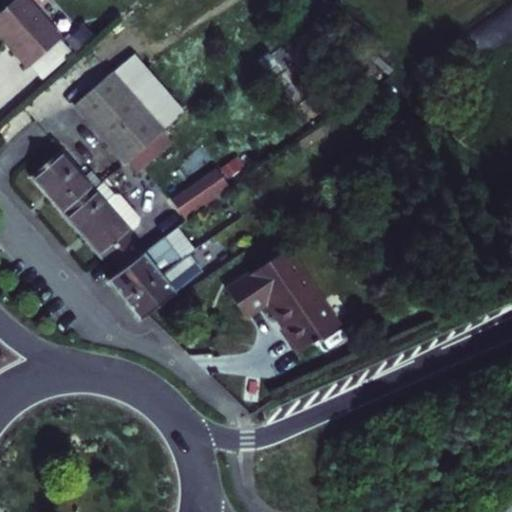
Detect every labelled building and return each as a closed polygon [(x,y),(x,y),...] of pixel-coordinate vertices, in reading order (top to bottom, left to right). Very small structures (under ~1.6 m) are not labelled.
[(20,0),(19,0),(0,16),(0,40),(13,55),(10,58),(25,74),(27,73),(59,45),(20,0)] [(473,59),(511,34),(511,0),(458,34),(473,59)] [(0,45),(10,58),(13,55),(0,40),(0,45)] [(71,60),(59,45),(27,73),(40,87),(71,60)] [(102,83),(64,114),(111,172),(113,170),(149,140),(150,139),(102,83)] [(149,140),(113,170),(122,181),(158,150),(149,140)] [(71,187),(44,155),(16,179),(52,223),(80,199),(80,198),(71,187)] [(202,178),(157,210),(167,225),(188,210),(212,192),(202,178)] [(78,181),(71,187),(80,198),(87,192),(78,181)] [(87,192),(80,199),(52,223),(90,267),(95,263),(115,246),(118,243),(117,241),(125,234),(126,229),(106,205),(100,204),(99,206),(87,192)] [(188,210),(167,225),(171,229),(215,197),(212,192),(188,210)] [(116,300),(176,254),(178,256),(187,251),(171,229),(128,260),(106,276),(100,280),(116,300)] [(115,246),(95,263),(106,276),(128,260),(115,246)] [(280,247),(218,288),(238,317),(261,303),(295,352),(303,346),(305,348),(310,345),(308,342),(332,326),(280,247)] [(190,273),(178,256),(176,254),(116,300),(131,318),(190,273)]
